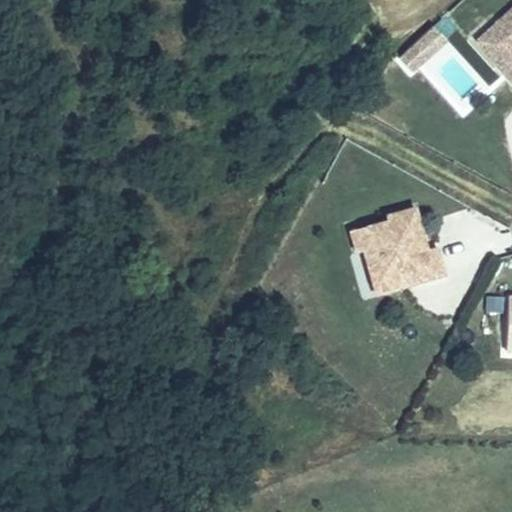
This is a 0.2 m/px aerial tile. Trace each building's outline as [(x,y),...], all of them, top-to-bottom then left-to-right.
[(511,12),(488,34),(509,58),(501,65),(511,76),(511,12)] [(433,25),(396,56),(410,73),(447,41),(433,25)] [(509,58),(488,34),(480,42),(501,65),(509,58)] [(445,275),(437,247),(426,250),(415,208),(387,216),(388,221),(351,231),(357,253),(364,251),(373,283),(412,272),(415,283),(445,275)] [(415,283),(412,272),(373,283),(376,294),(415,283)]
